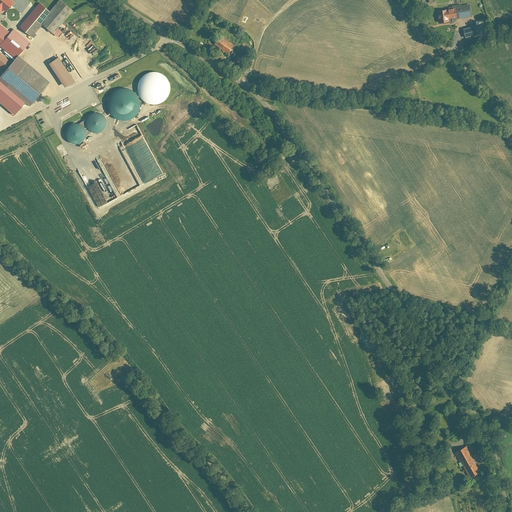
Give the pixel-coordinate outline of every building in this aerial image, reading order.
[(10,0),(0,0),(0,12),(2,10),(5,13),(13,3),(10,0)] [(73,11),(59,0),(50,11),(40,3),(19,28),(31,38),(42,25),(53,34),(73,11)] [(444,17),(468,14),(466,0),(453,0),(450,0),(451,7),(434,9),(435,22),(445,21),(444,17)] [(0,66),(5,71),(11,63),(5,58),(8,54),(14,59),(17,55),(29,43),(13,30),(10,33),(0,24),(0,66)] [(482,40),(480,32),(462,35),(464,44),(482,40)] [(219,34),(211,45),(225,54),(232,44),(219,34)] [(248,51),(240,45),(231,58),(239,64),(248,51)] [(49,83),(17,55),(14,59),(11,63),(5,71),(0,75),(0,82),(24,103),(29,107),(49,83)] [(58,58),(49,64),(65,88),(74,82),(58,58)] [(153,73),(148,74),(144,77),(140,80),(138,85),(138,90),(139,95),(142,100),(147,103),(152,105),(157,105),(163,103),(167,99),(169,94),(170,88),(169,83),(166,79),(163,76),(158,74),(153,73)] [(416,78),(402,83),(405,89),(418,84),(416,78)] [(24,103),(0,82),(0,104),(14,116),(24,103)] [(123,89),(118,90),(114,92),(110,96),(108,101),(108,106),(109,111),(112,116),(116,119),(122,121),(127,121),(132,119),(136,115),(139,110),(140,104),(139,99),(136,95),(132,92),(128,89),(123,89)] [(104,117),(101,114),(97,113),(94,113),(90,115),(87,117),(86,120),(85,123),(86,126),(87,129),(89,132),(92,133),(95,134),(99,134),(102,132),(104,130),(106,127),(106,123),(105,120),(104,117)] [(84,127),(81,125),(77,124),(74,124),(70,125),(67,128),(66,130),(65,134),(66,137),(67,140),(69,142),(72,144),(75,145),(79,144),(82,143),(84,141),(86,137),(86,134),(85,130),(84,127)] [(121,134),(119,138),(130,163),(131,163),(133,160),(134,159),(136,156),(142,160),(141,161),(149,166),(151,171),(155,169),(157,173),(158,174),(137,127),(134,125),(128,128),(126,132),(121,134)] [(455,410),(455,409),(456,406),(454,402),(451,400),(450,400),(446,402),(445,406),(445,407),(447,410),(451,411),(455,410)] [(214,429),(209,425),(203,433),(208,437),(214,429)] [(472,459),(464,445),(451,452),(459,466),(460,465),(466,476),(477,470),(471,459),(472,459)]
